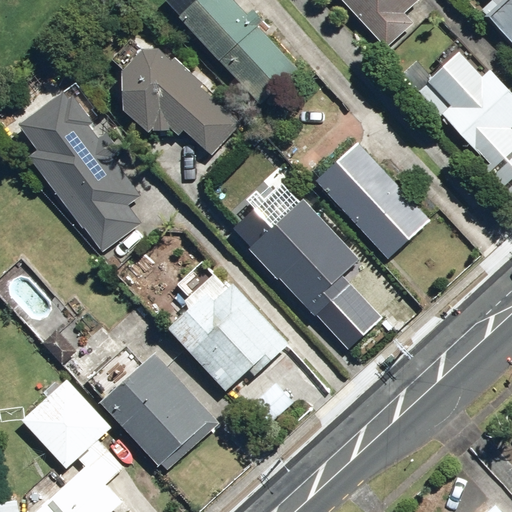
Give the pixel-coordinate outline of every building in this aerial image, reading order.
[(299,69),(261,28),(268,21),(256,8),(249,14),(236,0),(167,0),(261,103),(299,69)] [(420,0),(344,0),(386,48),(416,22),(407,11),(420,0)] [(511,0),(493,0),(494,1),(483,12),(511,43),(511,0)] [(176,57),(174,59),(165,50),(147,50),(135,36),(113,58),(125,73),(125,110),(148,134),(188,132),(211,154),(239,128),(191,78),(193,76),(176,57)] [(487,167),(511,195),(511,88),(494,68),(484,77),(460,50),(429,77),(418,64),(405,75),(444,119),(448,116),(491,164),(487,167)] [(77,81),(14,138),(108,256),(143,228),(126,207),(143,194),(115,159),(125,150),(109,131),(101,137),(93,127),(106,117),(77,81)] [(318,181),(390,260),(435,219),(363,140),(318,181)] [(346,278),(364,262),(306,200),(303,203),(285,184),(237,228),(255,247),(252,250),(317,320),(353,287),(346,278)] [(292,348),(233,282),(224,289),(214,277),(191,298),(179,284),(166,295),(179,310),(188,302),(192,307),(169,328),(228,394),(259,367),(264,373),(292,348)] [(116,360),(111,355),(88,376),(93,381),(85,388),(165,476),(222,424),(157,353),(145,364),(129,347),(116,360)] [(86,468),(39,511),(114,511),(125,503),(108,485),(125,469),(101,442),(115,429),(70,379),(25,420),(69,469),(79,460),(86,468)] [(504,511),(496,503),(485,511),(504,511)]
